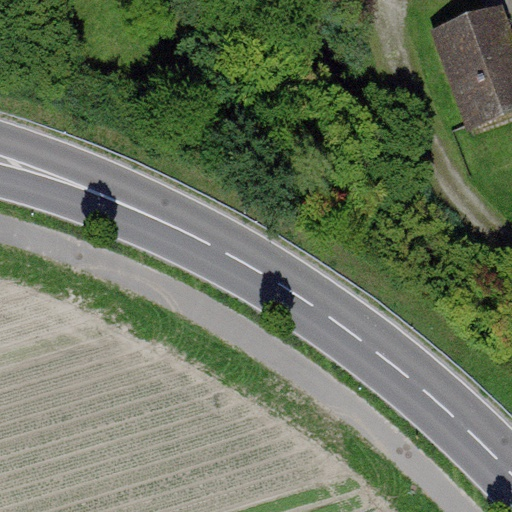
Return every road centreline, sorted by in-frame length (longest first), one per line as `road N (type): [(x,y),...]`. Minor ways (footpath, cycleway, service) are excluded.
road 1 (primary): [(511,473),(446,407),(347,329),(233,254),(120,199),(0,161)]
road 2 (track): [(377,0),(419,114),(468,210),(511,244)]
